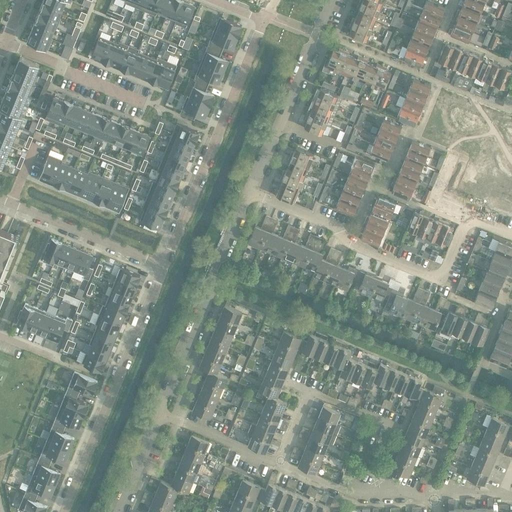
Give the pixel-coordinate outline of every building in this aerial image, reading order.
[(43,0),(39,10),(60,19),(60,18),(59,18),(63,8),(43,0)] [(43,0),(63,8),(66,0),(43,0)] [(137,0),(134,7),(144,11),(148,0),(137,0)] [(148,0),(144,11),(153,14),(154,12),(155,13),(160,0),(148,0)] [(160,0),(155,13),(165,17),(172,0),(160,0)] [(181,0),(172,0),(165,17),(175,21),(183,1),(181,0)] [(359,0),(358,4),(378,12),(382,2),(377,0),(377,1),(375,0),(359,0)] [(422,10),(439,17),(444,7),(426,0),(422,10)] [(483,4),(474,0),(461,0),(463,1),(461,6),(479,13),(483,4)] [(175,21),(174,23),(186,28),(194,5),(183,1),(175,21)] [(358,9),(356,14),(374,21),(378,12),(358,4),(356,8),(358,9)] [(458,9),(456,14),(475,22),(479,13),(461,6),(459,10),(458,9)] [(39,10),(35,20),(56,29),(60,19),(39,10)] [(418,19),(436,27),(439,17),(422,10),(418,19)] [(113,11),(110,17),(117,20),(120,14),(113,11)] [(392,18),(397,20),(396,22),(402,24),(404,20),(398,17),(399,13),(395,11),(392,18)] [(350,23),(370,31),(371,29),(374,21),(356,14),(354,19),(352,18),(350,23)] [(453,25),(472,32),(475,22),(456,14),(454,19),(455,20),(453,25)] [(219,16),(215,28),(237,37),(242,26),(219,16)] [(397,20),(392,18),(390,24),(394,26),(400,28),(402,24),(396,22),(397,20)] [(193,19),(191,25),(197,27),(199,21),(193,19)] [(414,29),(432,36),(436,27),(418,19),(414,29)] [(35,20),(31,30),(52,39),(52,38),(50,38),(54,28),(56,29),(35,20)] [(116,23),(114,28),(121,31),(124,26),(116,23)] [(370,31),(350,23),(348,27),(350,28),(348,33),(366,41),(370,32),(370,31)] [(472,32),(453,25),(452,29),(450,28),(448,33),(450,34),(449,35),(467,42),(472,32)] [(215,28),(208,45),(222,51),(224,45),(232,48),(237,37),(215,28)] [(410,38),(428,45),(432,36),(414,29),(410,38)] [(31,30),(27,41),(48,49),(52,39),(31,30)] [(99,36),(91,56),(101,60),(109,40),(99,36)] [(406,48),(424,55),(428,45),(410,38),(406,48)] [(109,40),(101,60),(110,64),(119,42),(119,41),(118,44),(109,40)] [(80,41),(77,48),(82,50),(85,43),(80,41)] [(119,42),(110,64),(120,67),(129,45),(119,42)] [(446,66),(454,47),(444,43),(437,60),(445,64),(444,66),(446,66)] [(129,45),(120,67),(129,71),(138,49),(129,45)] [(208,45),(201,62),(223,71),(228,60),(219,57),(222,51),(208,45)] [(456,69),(463,51),(454,47),(446,66),(447,67),(448,65),(456,69)] [(333,75),(335,70),(343,50),(338,48),(337,50),(332,48),(327,61),(325,60),(321,70),(333,75)] [(424,55),(406,48),(402,58),(420,65),(424,55)] [(138,49),(129,71),(139,75),(147,55),(138,52),(139,49),(138,49)] [(343,50),(335,70),(345,74),(352,56),(347,54),(348,52),(343,50)] [(473,55),(463,51),(456,69),(464,72),(463,74),(465,74),(473,55)] [(147,55),(139,75),(149,79),(158,57),(157,57),(156,59),(147,55)] [(475,76),(482,59),(473,55),(465,74),(466,75),(467,73),(475,76)] [(20,56),(16,67),(35,75),(39,64),(20,56)] [(352,56),(345,74),(353,77),(354,78),(362,58),(357,56),(356,58),(352,56)] [(158,57),(149,79),(158,83),(167,61),(158,57)] [(362,58),(354,78),(355,79),(363,82),(371,64),(366,62),(367,60),(362,58)] [(492,62),(482,59),(475,76),(483,80),(482,82),(484,82),(492,62)] [(167,61),(158,83),(168,87),(176,65),(167,61)] [(201,62),(194,79),(195,80),(208,85),(210,79),(219,82),(223,71),(201,62)] [(494,84),(501,66),(492,62),(484,82),(485,83),(486,81),(494,84)] [(371,64),(363,82),(373,86),(381,66),(376,64),(375,66),(371,64)] [(381,66),(373,86),(383,90),(390,72),(385,70),(386,68),(381,66)] [(511,71),(501,66),(494,84),(504,88),(511,71)] [(16,67),(12,76),(31,84),(35,75),(16,67)] [(178,73),(175,81),(181,83),(184,76),(178,73)] [(12,76),(7,87),(26,95),(31,84),(12,76)] [(408,88),(428,96),(430,92),(428,91),(430,85),(412,78),(408,88)] [(187,96),(209,106),(214,95),(205,91),(208,85),(195,80),(188,97),(187,96)] [(7,87),(3,97),(22,105),(26,95),(7,87)] [(315,92),(313,97),(333,105),(337,95),(319,88),(317,93),(315,92)] [(404,97),(422,105),(424,100),(426,101),(428,96),(408,88),(404,97)] [(187,96),(180,114),(194,119),(196,113),(205,117),(209,106),(187,96)] [(3,97),(0,105),(0,107),(22,116),(19,114),(22,105),(3,97)] [(54,97),(45,119),(55,123),(64,101),(54,97)] [(311,107),(329,114),(333,105),(313,97),(311,102),(313,103),(311,107)] [(422,105),(404,97),(400,107),(420,115),(422,110),(420,110),(422,105)] [(64,101),(55,123),(64,127),(73,105),(64,101)] [(73,105),(64,127),(65,127),(65,124),(75,128),(83,108),(73,105)] [(0,107),(3,109),(0,115),(0,118),(18,126),(22,116),(0,107)] [(305,116),(325,124),(326,123),(329,114),(311,107),(309,112),(307,111),(305,116)] [(420,115),(400,107),(396,117),(414,124),(416,119),(418,120),(420,115)] [(83,108),(75,128),(84,132),(92,112),(83,108)] [(92,112),(84,132),(85,130),(94,134),(93,136),(102,116),(92,112)] [(102,116),(93,136),(103,140),(111,120),(102,116)] [(325,124),(305,116),(303,120),(306,121),(304,126),(321,134),(325,125),(325,124)] [(0,118),(0,130),(14,136),(18,126),(0,118)] [(380,127),(397,135),(401,126),(383,118),(380,127)] [(111,120),(103,140),(112,144),(121,124),(111,120)] [(176,123),(172,133),(194,142),(198,132),(176,123)] [(121,124),(112,144),(122,147),(130,128),(121,124)] [(376,136),(394,143),(397,135),(380,127),(376,136)] [(130,128),(122,147),(122,148),(123,145),(132,149),(131,151),(139,131),(130,128)] [(0,130),(0,142),(10,147),(14,136),(0,130)] [(139,131),(131,151),(141,155),(149,135),(139,131)] [(345,143),(349,133),(344,132),(340,142),(345,143)] [(172,133),(168,143),(191,152),(194,142),(172,133)] [(373,144),(390,151),(394,143),(376,136),(373,144)] [(408,149),(427,157),(428,155),(426,155),(429,148),(412,140),(408,149)] [(0,142),(0,153),(6,156),(10,147),(0,142)] [(58,143),(56,148),(65,152),(68,147),(58,143)] [(168,143),(165,152),(187,161),(191,152),(168,143)] [(390,151),(373,144),(369,153),(386,160),(390,151)] [(289,156),(309,164),(309,163),(313,154),(295,147),(293,152),(291,151),(289,156)] [(427,157),(408,149),(405,157),(422,165),(425,158),(427,158),(427,157)] [(165,152),(161,161),(183,170),(187,161),(165,152)] [(48,154),(38,179),(52,185),(62,160),(48,154)] [(287,166),(305,173),(308,165),(309,164),(289,156),(287,161),(289,161),(287,166)] [(352,166),(370,173),(373,164),(356,157),(352,166)] [(401,166),(421,174),(421,172),(419,171),(422,165),(405,157),(401,166)] [(62,160),(52,185),(65,190),(75,165),(62,160)] [(161,161),(157,171),(179,180),(183,170),(161,161)] [(75,165),(65,190),(79,195),(89,171),(75,165)] [(281,175),(301,183),(302,182),(305,173),(287,166),(285,171),(283,170),(281,175)] [(348,174),(366,181),(370,173),(352,166),(348,174)] [(421,174),(401,166),(398,174),(415,181),(418,175),(420,175),(421,174)] [(89,171),(79,195),(92,201),(102,176),(89,171)] [(153,180),(175,189),(179,180),(157,171),(159,172),(155,181),(153,180)] [(366,181),(348,174),(345,182),(363,190),(366,181)] [(415,181),(398,174),(396,178),(394,177),(392,181),(412,190),(415,181)] [(279,185),(297,192),(301,184),(301,183),(281,175),(279,180),(281,180),(279,185)] [(102,176),(92,201),(105,206),(115,182),(102,176)] [(153,180),(149,190),(171,199),(175,189),(153,180)] [(412,190),(392,181),(391,185),(393,186),(391,191),(408,198),(412,190)] [(115,182),(105,206),(119,212),(129,187),(115,182)] [(342,191),(359,198),(363,190),(345,182),(342,191)] [(293,202),(294,200),(297,192),(279,185),(278,190),(275,189),(273,194),(276,195),(275,195),(293,202)] [(149,190),(145,199),(167,208),(171,199),(149,190)] [(338,199),(356,206),(359,198),(342,191),(338,199)] [(377,196),(374,204),(391,212),(395,203),(377,196)] [(145,199),(141,209),(164,218),(167,208),(145,199)] [(356,206),(338,199),(335,208),(352,215),(356,206)] [(374,204),(370,213),(388,220),(391,212),(374,204)] [(144,210),(140,219),(160,228),(164,218),(141,209),(144,210)] [(421,221),(424,213),(419,211),(418,213),(413,211),(406,229),(416,233),(421,221)] [(388,220),(370,213),(368,217),(366,216),(363,224),(365,225),(362,234),(360,233),(358,237),(360,238),(368,242),(367,244),(370,245),(371,243),(378,245),(380,246),(380,244),(378,244),(388,220)] [(424,213),(421,221),(416,233),(425,237),(433,219),(428,217),(429,215),(424,213)] [(259,249),(272,218),(266,215),(260,228),(255,226),(248,242),(258,246),(258,248),(259,249)] [(272,218),(259,249),(260,249),(261,248),(271,252),(278,235),(272,233),(278,220),(272,218)] [(433,219),(425,237),(435,241),(443,221),(438,219),(437,221),(433,219)] [(435,241),(445,245),(448,246),(453,235),(449,233),(452,227),(447,225),(448,223),(443,221),(435,241)] [(278,235),(271,252),(281,256),(280,257),(281,258),(294,227),(288,224),(283,237),(278,235)] [(294,227),(281,258),(282,259),(283,257),(293,261),(300,244),(295,242),(300,229),(294,227)] [(3,279),(20,237),(16,235),(12,234),(8,232),(0,229),(0,228),(0,301),(5,290),(2,289),(4,284),(7,285),(7,284),(2,281),(3,279)] [(300,244),(293,261),(303,265),(302,267),(303,267),(316,236),(310,233),(305,246),(300,244)] [(316,236),(303,267),(305,268),(305,266),(315,270),(320,258),(322,254),(316,251),(322,238),(316,236)] [(62,242),(52,238),(49,243),(48,243),(45,250),(46,251),(42,261),(53,265),(62,242)] [(495,251),(511,258),(511,256),(511,245),(499,240),(495,251)] [(62,242),(53,265),(54,263),(64,267),(72,246),(62,242)] [(82,250),(72,246),(64,267),(74,271),(82,250)] [(324,281),(337,250),(330,247),(325,260),(320,258),(315,270),(313,275),(323,279),(322,281),(324,281)] [(82,250),(74,271),(84,275),(83,278),(89,280),(93,269),(87,267),(92,255),(82,250)] [(337,250),(324,281),(325,282),(326,280),(336,284),(343,267),(337,265),(342,252),(337,250)] [(491,261),(507,268),(511,258),(495,251),(491,261)] [(507,268),(491,261),(487,271),(503,277),(507,268)] [(343,267),(336,284),(347,289),(350,281),(356,283),(360,271),(349,266),(348,269),(343,267)] [(116,277),(136,285),(140,276),(120,268),(116,277)] [(360,271),(356,283),(361,285),(359,290),(370,295),(377,278),(360,271)] [(482,281),(499,287),(503,277),(487,271),(482,281)] [(116,277),(112,287),(132,295),(136,285),(116,277)] [(388,299),(392,288),(387,286),(388,283),(377,278),(370,295),(381,299),(382,297),(388,299)] [(478,291),(495,297),(499,287),(482,281),(478,291)] [(299,285),(297,290),(306,293),(308,288),(299,285)] [(108,296),(128,304),(132,295),(112,287),(108,296)] [(407,298),(401,315),(410,318),(409,320),(411,321),(424,290),(418,287),(412,300),(407,298)] [(78,288),(75,296),(81,298),(84,290),(78,288)] [(392,288),(388,299),(393,301),(389,310),(401,315),(407,298),(402,296),(404,293),(398,290),(392,288)] [(424,290),(411,321),(412,321),(413,320),(423,324),(430,307),(424,305),(430,292),(424,290)] [(495,297),(478,291),(474,301),(491,308),(495,297)] [(102,305),(124,314),(128,304),(108,296),(105,305),(103,304),(102,305)] [(430,307),(423,324),(432,328),(432,330),(433,330),(434,328),(435,328),(447,299),(440,296),(435,309),(430,307)] [(74,297),(71,303),(78,306),(81,300),(74,297)] [(36,307),(25,303),(22,311),(20,310),(17,318),(19,318),(17,324),(28,328),(36,307)] [(442,327),(441,329),(439,332),(450,336),(452,331),(462,306),(458,304),(454,313),(448,310),(441,327),(442,327)] [(121,323),(124,314),(102,305),(99,314),(121,323)] [(220,316),(237,323),(242,312),(225,305),(220,316)] [(462,306),(452,331),(460,335),(460,337),(461,337),(469,319),(463,317),(467,307),(462,306)] [(36,307),(28,328),(37,332),(46,311),(36,307)] [(46,311),(37,332),(47,336),(56,315),(46,311)] [(472,340),(482,314),(478,312),(474,321),(469,319),(461,337),(462,338),(463,336),(472,340)] [(95,324),(117,333),(121,323),(99,314),(96,319),(95,324)] [(482,314),(472,340),(480,343),(479,345),(481,346),(482,344),(489,327),(483,325),(487,316),(482,314)] [(56,315),(47,336),(58,340),(62,329),(68,331),(72,320),(67,317),(66,320),(56,315)] [(237,323),(220,316),(216,326),(233,333),(237,323)] [(501,329),(511,332),(511,321),(506,319),(501,329)] [(95,324),(94,324),(97,325),(93,334),(113,342),(117,333),(95,324)] [(212,336),(229,343),(233,333),(216,326),(212,336)] [(411,329),(409,335),(417,338),(419,333),(411,329)] [(497,338),(511,344),(511,332),(501,329),(497,338)] [(280,341),(297,348),(301,337),(284,330),(280,341)] [(313,355),(321,334),(316,332),(314,335),(309,333),(301,354),(304,355),(306,352),(313,355)] [(93,334),(89,343),(109,351),(113,342),(93,334)] [(321,334),(313,355),(319,358),(318,361),(321,362),(330,342),(325,340),(327,336),(321,334)] [(229,343),(212,336),(208,346),(225,353),(229,343)] [(434,338),(431,345),(444,350),(446,344),(434,338)] [(493,349),(510,355),(511,350),(511,344),(497,338),(493,349)] [(65,345),(69,346),(73,348),(76,342),(68,339),(65,345)] [(330,342),(321,362),(324,363),(326,360),(333,363),(341,342),(335,340),(334,343),(330,342)] [(297,348),(280,341),(276,350),(293,358),(297,348)] [(341,342),(333,363),(339,366),(338,369),(341,370),(342,367),(343,367),(347,357),(348,357),(350,350),(345,348),(347,345),(341,342)] [(85,353),(105,361),(109,351),(89,343),(89,344),(91,345),(88,353),(86,352),(85,353)] [(203,355),(221,363),(225,353),(208,346),(203,355)] [(510,355),(493,349),(489,359),(506,366),(510,355)] [(276,350),(272,361),(289,368),(293,358),(276,350)] [(85,353),(81,363),(84,364),(101,371),(105,361),(85,353)] [(209,370),(217,373),(221,363),(203,355),(199,366),(209,370)] [(342,367),(341,370),(338,377),(342,379),(344,375),(350,378),(357,361),(358,361),(359,358),(353,355),(351,358),(348,357),(347,357),(343,367),(342,367)] [(354,379),(360,382),(369,362),(363,359),(362,363),(358,361),(357,361),(350,378),(348,381),(352,383),(354,379)] [(267,370),(285,378),(289,368),(272,361),(267,370)] [(374,380),(372,383),(375,384),(376,381),(383,384),(392,363),(386,361),(385,364),(380,362),(377,369),(378,369),(373,380),(374,380)] [(369,362),(360,382),(367,385),(366,388),(369,390),(372,383),(374,380),(373,380),(378,369),(377,369),(373,367),(374,364),(369,362)] [(392,391),(401,371),(396,369),(398,366),(392,363),(383,384),(390,387),(389,390),(392,391)] [(401,371),(392,391),(395,393),(396,390),(403,393),(412,372),(406,369),(405,373),(401,371)] [(209,370),(205,380),(222,387),(227,377),(217,373),(209,370)] [(263,380),(272,384),(281,388),(285,378),(267,370),(263,380)] [(67,389),(78,393),(81,388),(92,393),(97,381),(94,379),(80,374),(74,371),(67,389)] [(412,372),(403,393),(410,395),(409,398),(412,400),(421,380),(416,377),(418,374),(412,372)] [(201,390),(218,397),(222,387),(205,380),(201,390)] [(272,384),(263,380),(259,391),(266,394),(269,395),(276,398),(276,397),(281,388),(272,384)] [(424,388),(420,399),(437,406),(444,389),(434,385),(431,391),(424,388)] [(83,415),(88,404),(76,399),(78,393),(67,389),(60,406),(83,415)] [(218,397),(201,390),(197,400),(214,407),(218,397)] [(265,405),(272,408),(282,412),(286,402),(276,397),(276,398),(269,395),(266,394),(265,395),(268,397),(265,405)] [(416,409),(433,416),(437,406),(420,399),(416,409)] [(214,407),(197,400),(193,411),(210,418),(214,407)] [(257,414),(272,420),(278,422),(282,412),(272,408),(265,405),(261,413),(258,412),(257,414)] [(323,405),(318,415),(339,424),(339,422),(336,421),(340,412),(323,405)] [(64,427),(67,422),(78,427),(83,415),(60,406),(53,423),(64,427)] [(412,419),(429,426),(433,416),(416,409),(412,419)] [(472,411),(469,419),(474,421),(478,414),(472,411)] [(257,425),(272,431),(274,432),(278,422),(272,420),(257,414),(257,415),(260,417),(257,425)] [(318,415),(314,425),(336,435),(340,425),(339,424),(318,415)] [(487,427),(504,434),(509,423),(491,416),(487,427)] [(407,429),(425,436),(429,426),(412,419),(407,429)] [(440,422),(443,424),(443,425),(450,428),(451,424),(445,421),(441,419),(440,422)] [(69,449),(74,438),(62,433),(64,427),(53,423),(46,440),(69,449)] [(247,433),(249,433),(270,442),(274,432),(272,431),(257,425),(251,423),(247,433)] [(314,425),(310,435),(331,444),(332,445),(336,435),(314,425)] [(483,437),(500,444),(504,434),(487,427),(483,437)] [(403,439),(421,446),(425,436),(407,429),(403,439)] [(270,442),(249,433),(248,435),(252,437),(248,445),(265,453),(270,442)] [(188,445),(205,452),(209,441),(192,434),(188,445)] [(306,446),(323,453),(326,445),(330,446),(331,444),(310,435),(306,446)] [(479,447),(496,454),(500,444),(483,437),(479,447)] [(399,449),(416,456),(421,446),(403,439),(399,449)] [(39,457),(51,462),(53,456),(65,461),(69,449),(46,440),(39,457)] [(205,452),(188,445),(184,455),(201,462),(205,452)] [(302,455),(322,464),(323,462),(320,461),(323,453),(306,446),(302,455)] [(475,457),(492,464),(496,454),(479,447),(475,457)] [(395,459),(409,464),(412,466),(416,456),(399,449),(395,459)] [(179,465),(197,472),(201,462),(184,455),(179,465)] [(322,464),(302,455),(297,466),(315,473),(318,465),(321,466),(322,464)] [(32,474),(55,483),(60,472),(48,467),(51,462),(39,457),(32,474)] [(214,467),(220,470),(224,460),(218,457),(214,467)] [(470,467),(487,474),(492,464),(475,457),(470,467)] [(412,466),(409,464),(395,459),(391,469),(408,476),(412,466)] [(197,472),(179,465),(175,475),(193,482),(197,472)] [(487,474),(470,467),(466,477),(483,484),(487,474)] [(25,491),(37,496),(39,490),(51,495),(55,483),(32,474),(25,491)] [(193,482),(175,475),(171,485),(178,488),(182,490),(188,492),(193,482)] [(239,489),(256,496),(260,486),(243,479),(239,489)] [(161,480),(157,491),(174,498),(177,490),(181,491),(182,490),(178,488),(171,485),(161,480)] [(288,490),(280,511),(282,511),(290,511),(298,494),(292,492),(296,482),(292,480),(289,487),(290,487),(288,490)] [(271,504),(272,502),(278,486),(268,482),(259,502),(262,503),(263,500),(271,504)] [(272,502),(271,504),(279,507),(278,510),(280,511),(288,490),(278,486),(272,502)] [(256,496),(239,489),(234,499),(252,506),(256,496)] [(37,496),(25,491),(18,509),(26,511),(43,511),(46,506),(34,501),(37,496)] [(157,491),(153,501),(173,510),(174,508),(171,506),(174,498),(157,491)] [(302,511),(308,498),(298,494),(290,511),(291,511),(292,511),(291,511),(302,511)] [(329,495),(325,505),(318,502),(314,511),(326,511),(333,497),(329,495)] [(314,511),(318,502),(308,498),(302,511),(314,511)] [(481,509),(481,511),(492,511),(492,498),(487,498),(487,508),(481,509)] [(230,509),(237,511),(249,511),(252,506),(234,499),(230,509)] [(149,511),(151,511),(168,511),(169,510),(173,511),(173,510),(153,501),(149,511)]
